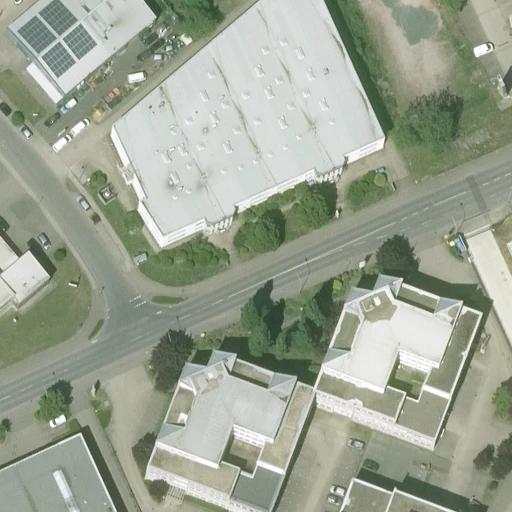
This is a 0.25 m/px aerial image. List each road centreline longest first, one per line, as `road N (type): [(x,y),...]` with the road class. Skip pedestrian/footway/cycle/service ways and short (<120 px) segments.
road 1 (unclassified): [(511,184),(129,343)]
road 2 (residential): [(0,131),(132,306),(129,343)]
road 3 (unclassified): [(129,343),(0,402)]
